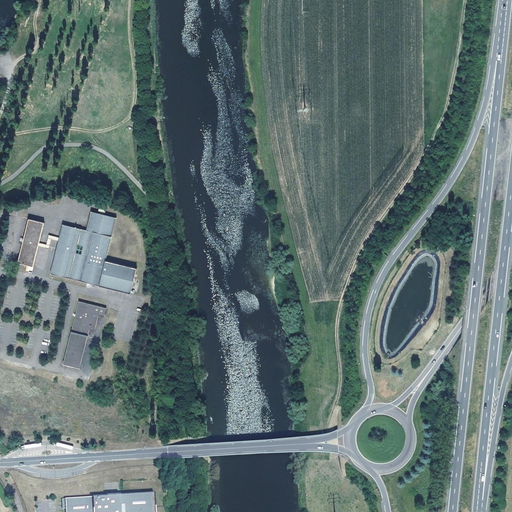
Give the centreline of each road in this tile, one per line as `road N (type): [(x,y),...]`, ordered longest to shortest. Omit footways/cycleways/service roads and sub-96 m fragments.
road 1 (motorway): [(501,43),(452,511)]
road 2 (track): [(464,0),(445,111),(340,302),(339,389),(326,426)]
road 3 (motorway): [(501,43),(462,164),(378,281),(366,319),(365,412)]
road 4 (tertiary): [(320,442),(0,462)]
road 5 (motorway): [(478,499),(511,187)]
road 6 (track): [(130,0),(134,68),(114,116),(92,128),(0,138)]
road 7 (tertiary): [(511,260),(425,378)]
road 8 (motorway): [(478,499),(511,359)]
road 9 (track): [(43,0),(38,43),(12,69),(0,112)]
